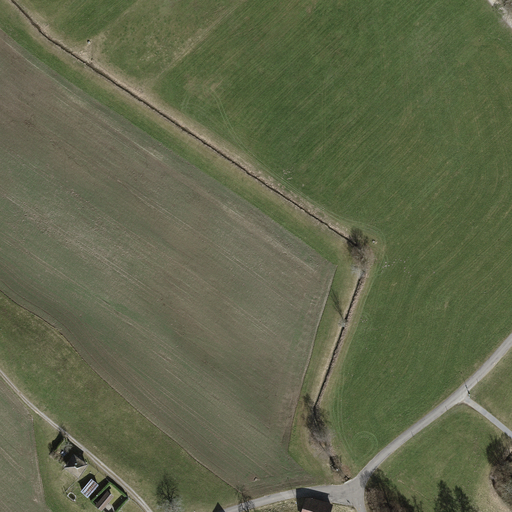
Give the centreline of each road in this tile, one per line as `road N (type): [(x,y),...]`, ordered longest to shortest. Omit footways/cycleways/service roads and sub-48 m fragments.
road 1 (unclassified): [(357,490),(374,462),(458,395),(511,337)]
road 2 (track): [(149,511),(0,369)]
road 3 (unclassified): [(230,511),(296,494),(357,490)]
